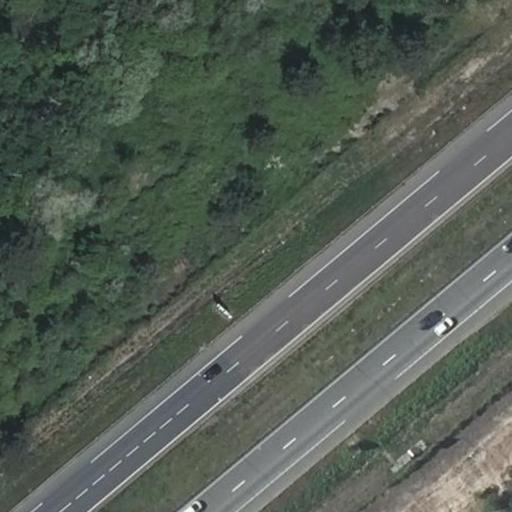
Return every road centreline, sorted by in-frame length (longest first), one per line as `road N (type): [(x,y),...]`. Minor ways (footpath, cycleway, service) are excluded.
road 1 (motorway): [(511,127),(49,511)]
road 2 (motorway): [(216,511),(511,264)]
road 3 (track): [(509,0),(430,59),(389,102)]
